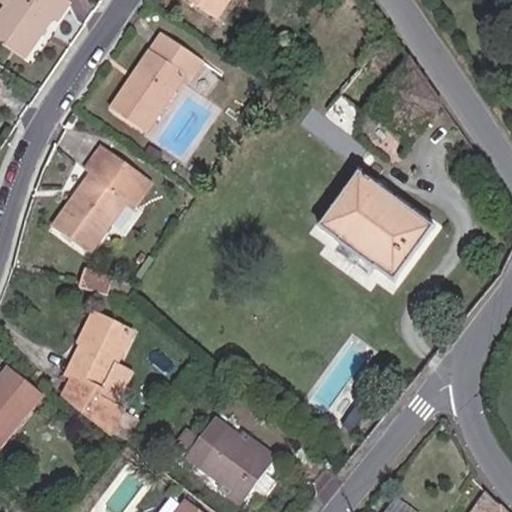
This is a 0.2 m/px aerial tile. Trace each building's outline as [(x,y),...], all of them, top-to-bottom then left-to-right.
[(48,22),(57,27),(71,6),(64,0),(19,0),(0,29),(0,49),(21,62),(48,22)] [(192,0),(184,11),(218,34),(241,0),(192,0)] [(437,136),(450,127),(388,43),(308,137),(385,190),(430,127),(437,136)] [(114,125),(150,150),(188,94),(193,97),(205,78),(165,52),(152,70),(160,74),(143,99),(136,95),(114,125)] [(136,95),(143,99),(160,74),(152,70),(136,95)] [(129,214),(139,219),(155,195),(113,167),(59,245),(92,267),(129,214)] [(316,244),(397,296),(435,238),(356,186),(316,244)] [(110,293),(115,280),(90,273),(86,286),(110,293)] [(72,304),(98,316),(104,298),(78,289),(72,304)] [(87,358),(92,361),(106,336),(96,330),(81,354),(87,358)] [(121,421),(97,405),(130,350),(106,336),(92,361),(87,358),(67,390),(71,392),(61,406),(107,442),(121,421)] [(0,392),(0,455),(41,402),(10,379),(0,392)] [(196,440),(214,453),(227,436),(210,423),(196,440)] [(264,482),(273,471),(250,453),(256,446),(242,436),(236,442),(227,436),(214,453),(196,440),(195,441),(180,430),(168,447),(185,458),(181,463),(244,508),(254,497),(264,504),(274,492),(264,482)] [(273,471),(279,464),(256,446),(250,453),(273,471)] [(130,469),(136,461),(127,454),(121,462),(130,469)] [(511,511),(491,491),(475,511),(511,511)] [(401,511),(423,511),(424,511),(402,495),(394,507),(401,511)]
